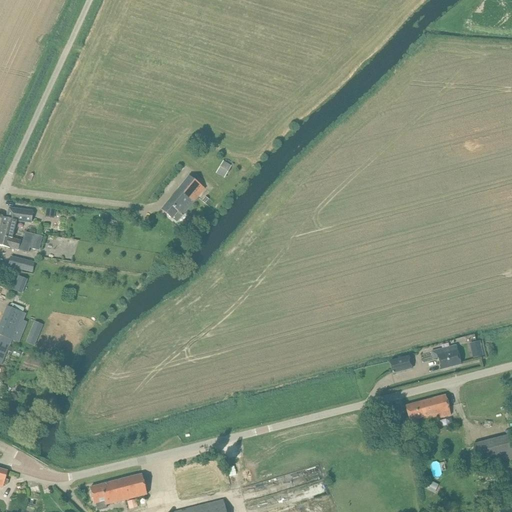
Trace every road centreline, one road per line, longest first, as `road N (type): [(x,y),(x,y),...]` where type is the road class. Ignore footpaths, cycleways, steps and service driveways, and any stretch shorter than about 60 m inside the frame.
road 1 (unclassified): [(54,479),(511,363)]
road 2 (unclassified): [(0,190),(87,0)]
